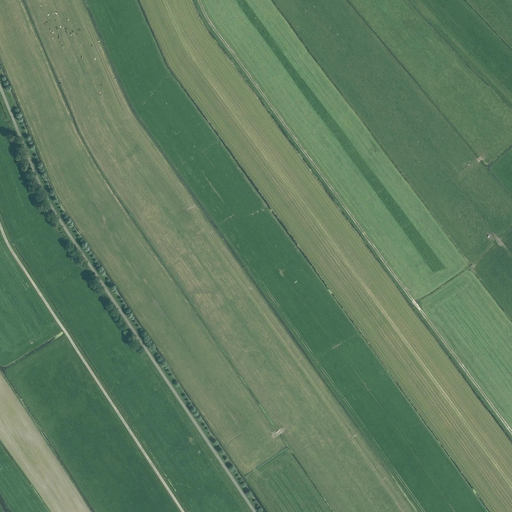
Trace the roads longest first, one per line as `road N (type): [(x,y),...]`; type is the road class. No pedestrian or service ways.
road 1 (track): [(511,436),(198,0)]
road 2 (track): [(183,511),(0,223)]
